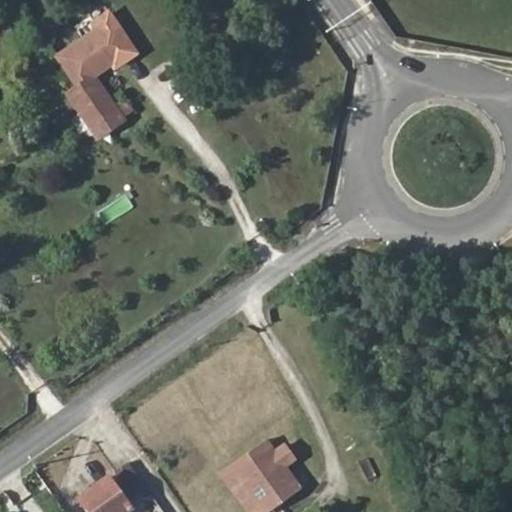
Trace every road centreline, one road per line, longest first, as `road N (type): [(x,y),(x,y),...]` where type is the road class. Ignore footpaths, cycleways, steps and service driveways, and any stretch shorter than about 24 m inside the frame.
road 1 (residential): [(373,214),(0,468)]
road 2 (unknown): [(280,273),(147,77)]
road 3 (unknown): [(248,295),(308,398),(340,482)]
road 4 (tertiary): [(395,70),(372,87),(348,137),(348,165),(373,214)]
road 5 (tertiary): [(373,214),(397,232),(456,239),(484,229),(511,202)]
road 6 (unknown): [(97,401),(181,511)]
road 7 (tertiary): [(511,97),(473,66),(447,59),(395,70)]
